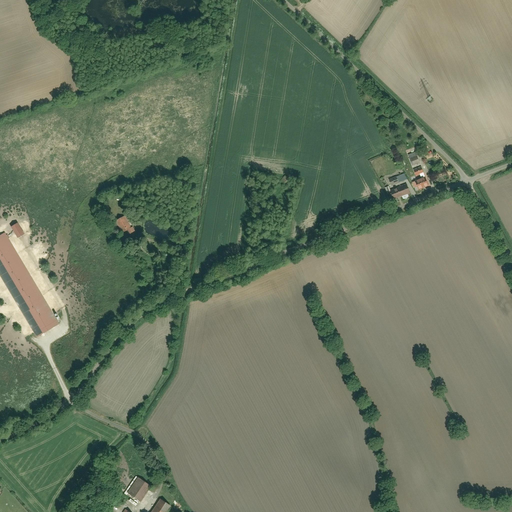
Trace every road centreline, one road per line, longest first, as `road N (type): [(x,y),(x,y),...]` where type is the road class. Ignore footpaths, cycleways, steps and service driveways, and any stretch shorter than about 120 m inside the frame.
road 1 (residential): [(466,181),(177,293),(109,344),(72,399),(0,439)]
road 2 (unclassified): [(466,181),(281,0)]
